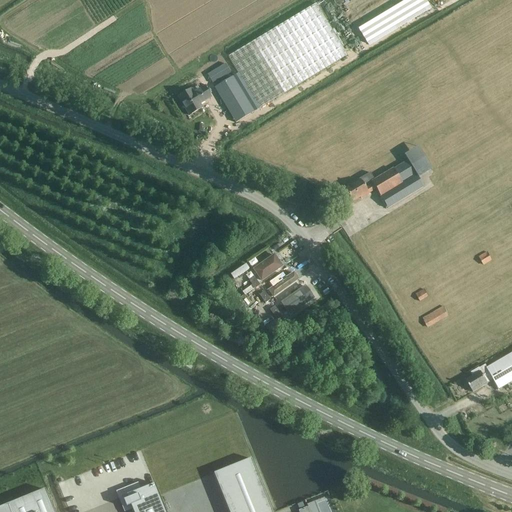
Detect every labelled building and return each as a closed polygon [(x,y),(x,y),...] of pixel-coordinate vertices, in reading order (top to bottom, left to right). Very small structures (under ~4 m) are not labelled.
[(347,55),(316,3),(228,56),(259,108),(347,55)] [(233,76),(214,88),(235,122),(254,111),(233,76)] [(177,96),(189,116),(203,108),(201,104),(212,97),(204,85),(193,92),(191,88),(177,96)] [(375,190),(387,209),(423,187),(418,178),(432,170),(418,147),(404,155),(407,161),(393,169),(393,168),(374,179),(370,173),(358,179),(359,181),(344,190),(352,202),(359,198),(360,199),(368,194),(375,190)] [(293,249),(282,256),(288,265),(299,258),(293,249)] [(483,266),(492,261),(487,252),(475,259),(476,262),(480,260),(483,266)] [(274,254),(252,269),(261,282),(283,267),(274,254)] [(270,288),(265,291),(271,299),(297,280),(291,273),(275,285),(272,281),(268,284),(270,288)] [(253,285),(255,289),(260,285),(254,277),(249,280),(253,285)] [(244,296),(255,289),(253,285),(242,293),(244,296)] [(424,289),(415,295),(420,302),(429,297),(424,289)] [(283,303),(279,305),(284,310),(305,295),(301,290),(294,295),(290,290),(279,298),(283,303)] [(259,295),(265,304),(270,300),(264,292),(259,295)] [(454,300),(422,318),(428,329),(458,312),(457,311),(460,309),(454,300)] [(269,310),(275,318),(280,315),(274,307),(269,310)] [(276,319),(265,326),(269,333),(281,326),(276,319)] [(466,380),(473,393),(488,384),(494,381),(499,390),(511,382),(511,352),(486,368),(480,372),(466,380)] [(214,474),(213,474),(228,511),(271,511),(250,459),(214,474)] [(166,511),(154,482),(125,494),(127,498),(122,500),(125,507),(130,505),(132,511),(166,511)] [(53,511),(44,490),(17,501),(21,511),(53,511)] [(21,511),(17,501),(0,507),(0,511),(21,511)]
